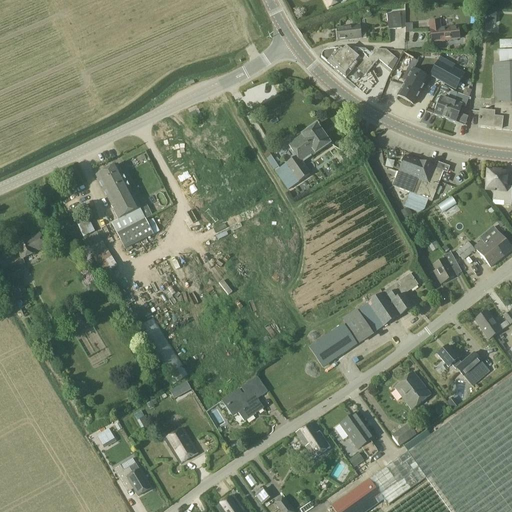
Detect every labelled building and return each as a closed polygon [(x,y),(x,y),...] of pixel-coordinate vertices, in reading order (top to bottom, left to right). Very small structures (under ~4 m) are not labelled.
[(338,0),(322,0),(327,10),(341,4),(338,0)] [(496,14),(483,13),(483,23),(495,24),(496,14)] [(398,14),(387,15),(388,31),(400,29),(398,14)] [(470,26),(479,26),(479,14),(471,14),(470,26)] [(440,21),(429,22),(431,42),(431,43),(433,43),(459,40),(458,26),(441,29),(440,21)] [(352,27),(336,29),(337,41),(338,42),(361,40),(361,39),(366,38),(365,33),(360,34),(359,25),(352,26),(352,27)] [(466,38),(465,52),(475,53),(475,38),(466,38)] [(322,54),(321,58),(345,79),(354,68),(356,66),(366,75),(378,60),(393,72),(399,62),(386,51),(374,50),(371,55),(365,50),(341,48),(327,50),(323,52),(322,54)] [(477,128),(502,131),(511,131),(511,50),(508,51),(508,54),(498,55),(499,64),(493,65),(494,106),(493,114),(479,112),(477,128)] [(393,72),(390,77),(404,85),(398,96),(413,105),(427,81),(416,76),(418,73),(413,71),(418,62),(403,54),(399,62),(393,72)] [(454,67),(439,59),(430,75),(456,90),(463,77),(452,70),(454,67)] [(451,101),(444,120),(455,124),(462,106),(465,107),(467,100),(468,100),(457,96),(454,102),(451,101)] [(441,97),(434,116),(444,120),(451,101),(441,97)] [(314,155),(315,156),(331,145),(317,125),(300,136),(301,137),(289,146),(297,158),(276,173),(288,190),(309,175),(302,164),(314,155)] [(432,203),(444,172),(447,174),(450,167),(437,162),(434,169),(404,157),(393,187),(412,195),(417,181),(421,182),(415,196),(432,203)] [(117,166),(108,171),(121,197),(130,193),(117,166)] [(139,210),(130,193),(121,197),(108,171),(96,177),(118,221),(119,221),(139,210)] [(511,207),(511,193),(511,191),(505,191),(506,173),(488,171),(486,190),(493,191),(492,201),(504,202),(503,206),(511,207)] [(442,212),(454,205),(450,200),(439,207),(442,212)] [(408,209),(401,212),(405,219),(411,216),(408,209)] [(139,210),(119,221),(118,221),(118,222),(111,225),(124,251),(152,236),(139,210)] [(83,238),(94,232),(87,217),(76,222),(83,238)] [(22,261),(35,254),(34,253),(45,248),(40,235),(28,240),(27,238),(14,244),(22,261)] [(482,242),(474,248),(490,268),(511,251),(499,235),(485,246),(482,242)] [(427,245),(432,253),(438,250),(433,241),(427,245)] [(456,253),(463,262),(475,251),(468,243),(456,253)] [(454,278),(462,274),(451,253),(442,258),(444,260),(433,267),(436,272),(434,273),(441,286),(454,278)] [(8,287),(8,286),(16,303),(28,297),(21,282),(20,283),(19,281),(23,279),(17,267),(2,274),(8,287)] [(387,298),(391,303),(400,317),(413,308),(404,296),(418,286),(411,275),(358,311),(374,334),(398,317),(386,299),(387,298)] [(77,310),(61,319),(67,330),(77,324),(80,329),(86,326),(77,310)] [(511,310),(503,318),(509,327),(511,324),(511,310)] [(489,341),(496,336),(501,332),(487,313),(475,322),(489,341)] [(142,324),(153,346),(165,341),(154,318),(142,324)] [(343,325),(326,336),(308,348),(322,370),(357,346),(343,325)] [(456,369),(470,386),(488,371),(474,354),(461,365),(457,360),(461,357),(455,350),(452,353),(447,348),(437,356),(448,368),(451,365),(455,370),(456,369)] [(394,389),(411,412),(431,396),(413,373),(394,389)] [(369,480),(383,500),(388,506),(426,479),(449,511),(511,511),(511,377),(430,437),(426,432),(404,447),(408,452),(369,480)] [(233,418),(238,414),(244,422),(263,409),(257,400),(267,393),(257,378),(243,388),(246,393),(232,403),(228,398),(222,402),(233,418)] [(156,401),(147,405),(150,411),(155,408),(154,406),(158,404),(156,401)] [(141,411),(133,416),(142,431),(150,426),(141,411)] [(340,426),(358,451),(374,440),(356,414),(340,426)] [(296,434),(313,460),(330,449),(313,423),(296,434)] [(408,424),(391,437),(399,448),(417,436),(408,424)] [(109,429),(97,436),(105,450),(116,443),(109,429)] [(168,448),(169,448),(179,465),(198,454),(183,429),(164,440),(167,446),(168,448)] [(354,469),(364,462),(359,455),(348,461),(354,469)] [(127,494),(133,491),(137,497),(150,490),(135,464),(123,472),(120,466),(113,470),(127,494)] [(246,478),(251,487),(254,485),(249,476),(246,478)] [(383,500),(369,480),(331,508),(334,511),(357,511),(375,500),(377,504),(383,500)] [(265,487),(254,492),(260,504),(271,498),(265,487)] [(217,508),(219,511),(244,511),(233,496),(217,508)] [(292,511),(282,496),(272,503),(277,511),(292,511)]
